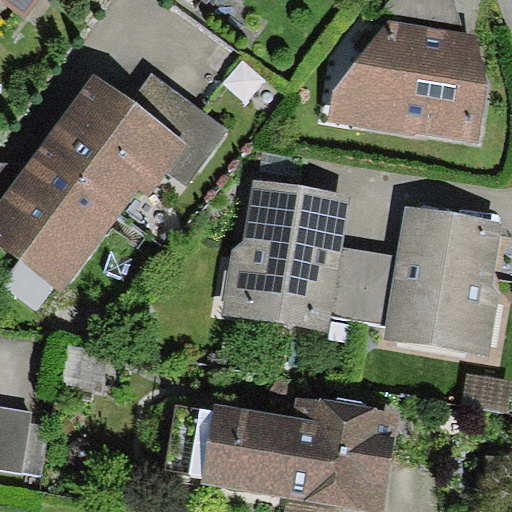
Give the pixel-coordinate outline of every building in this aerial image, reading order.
[(0,0),(19,13),(28,0),(0,0)] [(231,0),(245,9),(251,0),(231,0)] [(349,39),(338,121),(469,139),(480,57),(349,39)] [(94,101),(0,230),(0,245),(59,289),(161,149),(94,101)] [(362,203),(256,186),(233,332),(493,373),(511,249),(511,228),(420,214),(413,260),(355,251),(362,203)] [(406,511),(420,429),(237,398),(220,495),(321,511),(406,511)] [(0,472),(51,479),(58,419),(0,412),(0,472)]
